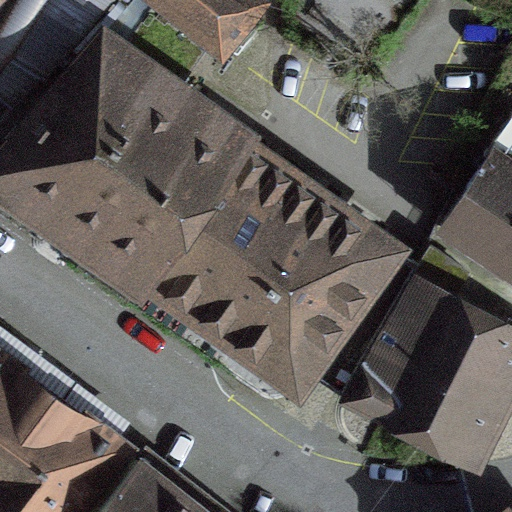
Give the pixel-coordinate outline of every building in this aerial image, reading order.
[(0,0),(0,96),(28,121),(100,22),(121,0),(0,0)] [(266,5),(259,0),(147,0),(153,5),(204,47),(220,60),(266,5)] [(0,167),(150,274),(307,386),(398,245),(263,146),(268,140),(182,77),(204,47),(153,5),(126,41),(100,22),(28,121),(0,153),(0,167)] [(511,165),(509,164),(457,241),(511,278),(511,165)] [(467,440),(511,356),(511,333),(418,283),(364,384),(467,440)] [(0,338),(0,360),(11,345),(0,338)] [(90,511),(143,444),(11,345),(0,360),(0,511),(90,511)] [(230,511),(166,460),(124,511),(230,511)] [(511,511),(511,508),(501,493),(474,511),(511,511)]
